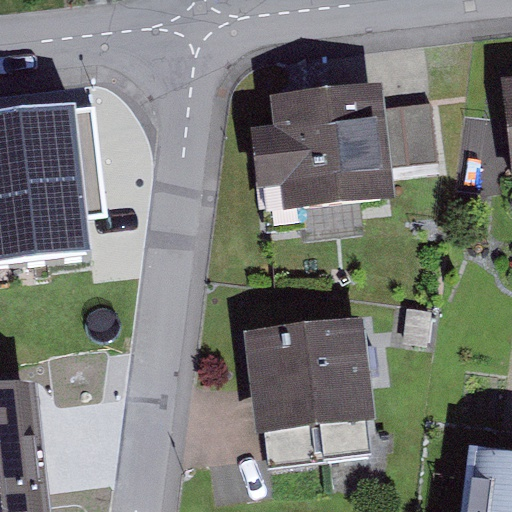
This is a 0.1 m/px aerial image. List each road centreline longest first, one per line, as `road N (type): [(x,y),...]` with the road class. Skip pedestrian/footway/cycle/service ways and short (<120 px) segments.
road 1 (residential): [(140,511),(197,24)]
road 2 (residential): [(394,0),(197,24)]
road 3 (residential): [(197,24),(0,46)]
